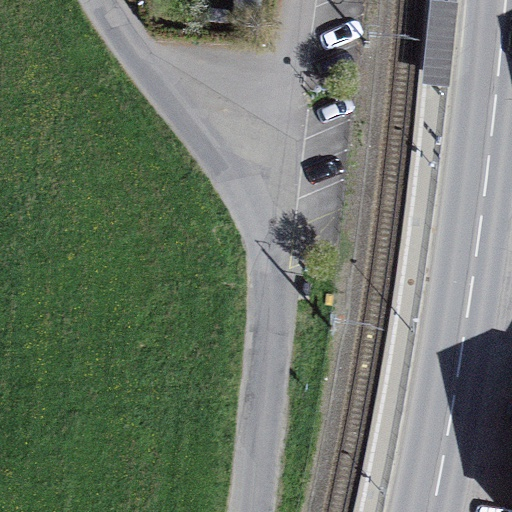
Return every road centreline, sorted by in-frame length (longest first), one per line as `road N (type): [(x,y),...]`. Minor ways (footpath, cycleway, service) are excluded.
road 1 (secondary): [(505,0),(477,244),(432,511)]
road 2 (unclassified): [(276,146),(252,511)]
road 3 (unclassified): [(276,146),(156,80),(98,0)]
